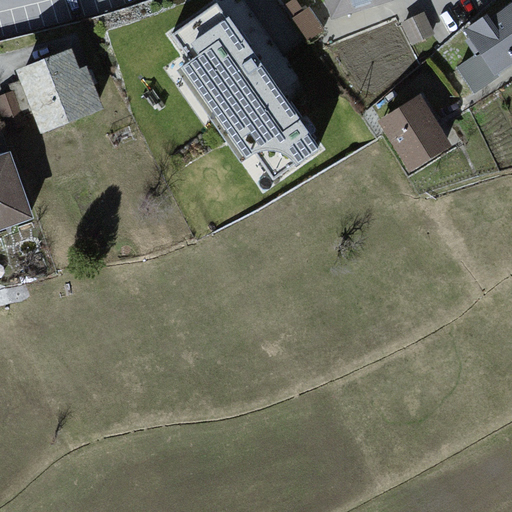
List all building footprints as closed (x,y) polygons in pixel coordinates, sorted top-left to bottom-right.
[(320,146),(216,0),(211,0),(163,34),(268,183),(320,146)] [(321,0),(325,15),(379,0),(321,0)] [(511,61),(511,6),(507,0),(505,0),(460,32),(475,52),(459,64),(476,87),(511,61)] [(296,20),(309,43),(326,33),(313,10),(296,20)] [(416,47),(438,35),(426,13),(404,25),(416,47)] [(76,66),(68,48),(15,70),(42,134),(106,107),(87,62),(76,66)] [(450,143),(419,90),(376,115),(407,168),(450,143)] [(15,128),(26,123),(14,94),(3,99),(15,128)] [(0,224),(33,213),(10,149),(0,152),(0,224)]
